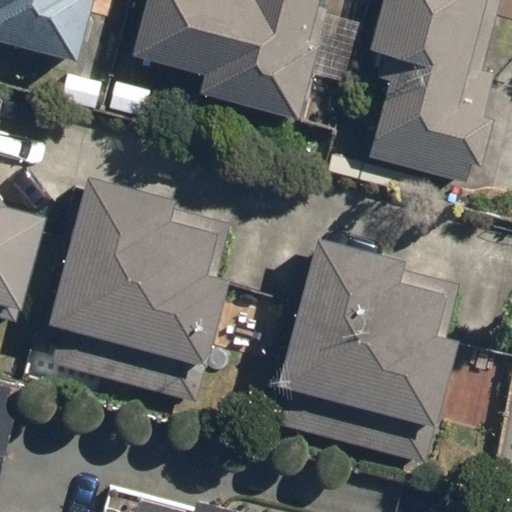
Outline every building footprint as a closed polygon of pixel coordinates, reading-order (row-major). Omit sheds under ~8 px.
[(0,0),(0,33),(89,52),(99,0),(0,0)] [(157,0),(144,51),(218,70),(214,86),(312,110),(333,26),(322,23),(327,0),(157,0)] [(503,0),(395,0),(384,45),(407,51),(382,149),(479,174),(483,160),(494,162),(506,115),(493,112),(504,72),(486,67),(503,0)] [(0,164),(7,115),(0,112),(0,295),(33,304),(59,213),(18,202),(0,171),(0,164)] [(186,197),(98,174),(61,317),(218,358),(240,273),(222,268),(233,226),(182,213),(186,197)] [(417,255),(326,232),(290,379),(448,418),(469,336),(450,331),(463,280),(414,267),(417,255)] [(0,485),(26,387),(0,380),(0,485)] [(204,511),(195,511),(128,494),(123,511),(331,511),(307,506),(305,511),(267,511),(209,497),(204,511)]
